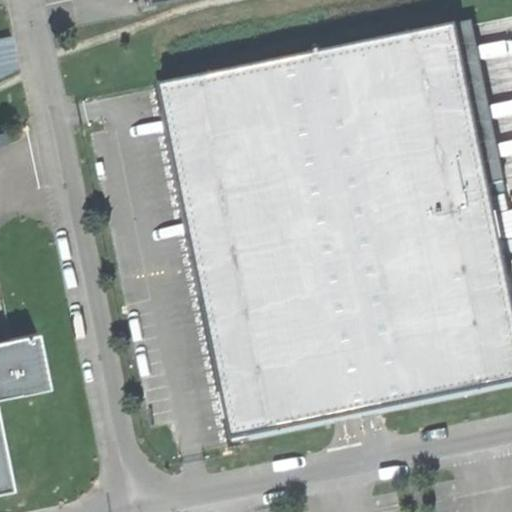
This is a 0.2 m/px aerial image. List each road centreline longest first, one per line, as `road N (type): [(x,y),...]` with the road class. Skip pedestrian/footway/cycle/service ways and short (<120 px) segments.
road 1 (unclassified): [(137,505),(29,0)]
road 2 (unclassified): [(137,505),(511,425)]
